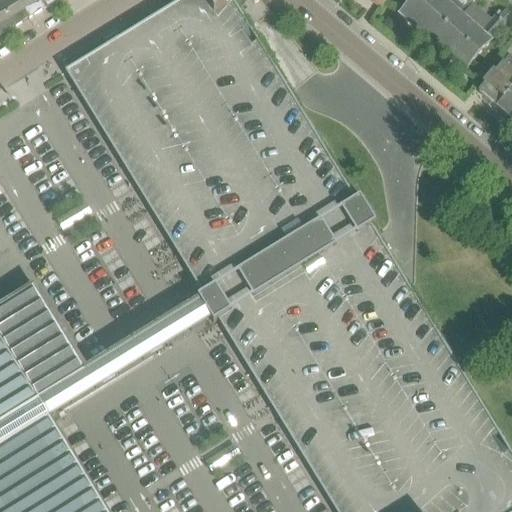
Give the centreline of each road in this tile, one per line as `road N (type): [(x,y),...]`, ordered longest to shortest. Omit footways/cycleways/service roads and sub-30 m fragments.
road 1 (unknown): [(238,250),(272,231),(277,208),(168,20),(132,43),(130,60)]
road 2 (unknown): [(269,303),(304,280),(319,279),(334,291),(447,478)]
road 3 (unknown): [(269,303),(390,494),(416,493),(447,478)]
road 4 (unknown): [(501,451),(360,210)]
road 5 (residential): [(511,183),(301,0)]
road 6 (unknown): [(130,60),(238,250)]
road 7 (unclassified): [(0,77),(126,0)]
